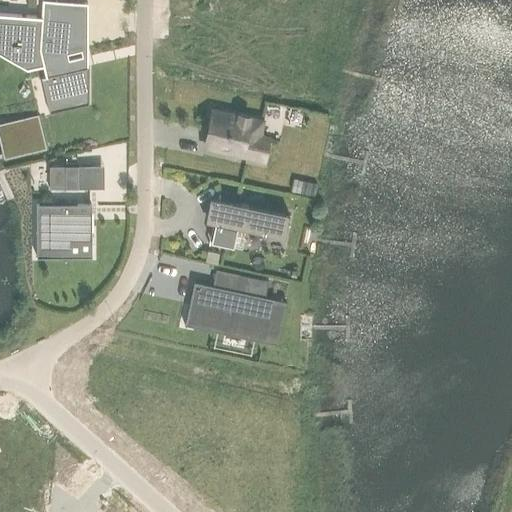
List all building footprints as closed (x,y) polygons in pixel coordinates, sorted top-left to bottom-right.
[(0,14),(0,47),(40,50),(46,77),(41,78),(48,113),(88,105),(89,68),(69,72),(65,54),(82,50),(84,21),(56,19),(57,5),(42,4),(41,18),(0,14)] [(285,45),(288,29),(261,23),(258,37),(213,28),(205,65),(263,78),(271,42),(285,45)] [(213,111),(205,147),(263,160),(268,139),(258,137),(262,122),(213,111)] [(49,189),(65,189),(65,166),(49,166),(49,189)] [(65,166),(65,189),(78,189),(78,166),(65,166)] [(293,179),(290,193),(315,198),(318,185),(293,179)] [(211,199),(206,221),(215,223),(211,241),(242,247),(245,230),(284,238),(289,215),(211,199)] [(51,205),(51,258),(92,258),(91,205),(51,205)] [(207,251),(205,263),(217,265),(219,254),(207,251)] [(194,282),(185,321),(264,338),(272,299),(246,293),(250,277),(240,275),(236,291),(212,286),(194,282)]
